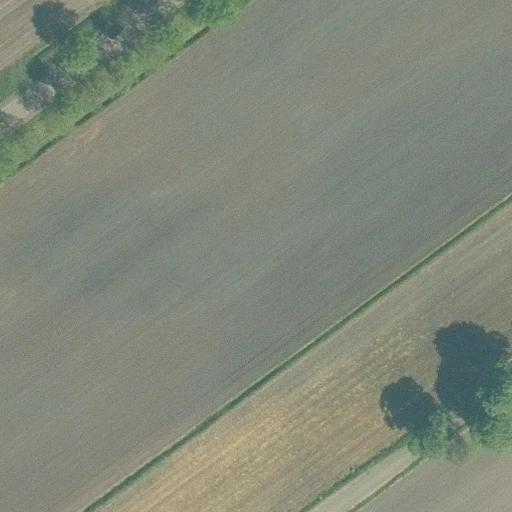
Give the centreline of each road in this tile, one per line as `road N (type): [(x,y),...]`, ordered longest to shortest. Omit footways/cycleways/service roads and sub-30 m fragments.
road 1 (unclassified): [(325,511),(511,373)]
road 2 (tertiary): [(0,110),(147,0)]
